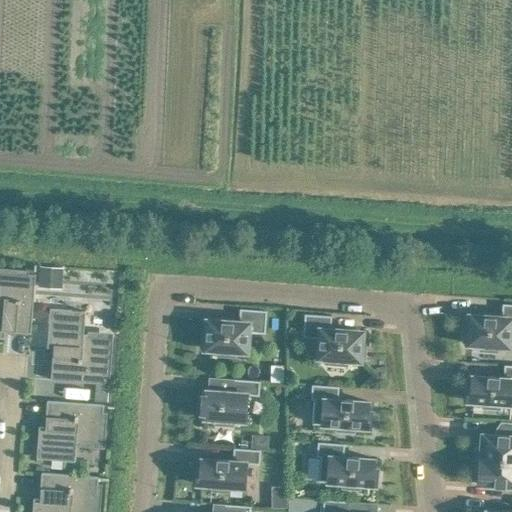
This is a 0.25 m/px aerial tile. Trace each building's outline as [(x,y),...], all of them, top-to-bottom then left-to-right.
[(42,268),(40,287),(61,289),(63,269),(42,268)] [(36,274),(0,271),(0,336),(5,337),(6,329),(14,330),(14,332),(31,333),(36,274)] [(511,347),(511,304),(503,304),(502,316),(470,314),(469,327),(464,327),(463,342),(468,342),(467,344),(480,345),(480,351),(498,352),(498,346),(511,347)] [(106,384),(109,336),(84,334),(86,311),(50,308),(47,347),(55,348),(55,356),(53,356),(51,380),(106,384)] [(202,332),(201,347),(205,347),(205,349),(218,350),(217,356),(236,357),(236,351),(248,352),(250,331),(265,333),(267,311),(241,309),(240,321),(207,319),(206,332),(202,332)] [(279,332),(280,312),(269,312),(269,332),(279,332)] [(366,360),(367,344),(362,344),(363,331),(331,328),(332,316),(305,314),(304,336),(320,337),(318,357),(330,358),(330,364),(348,366),(348,360),(361,361),(361,359),(366,360)] [(284,365),(271,365),(271,381),(283,381),(284,365)] [(469,384),(468,401),(483,402),(482,408),(501,409),(501,403),(511,404),(511,365),(505,365),(504,377),(488,375),(488,376),(473,375),(472,384),(469,384)] [(260,381),(234,379),(233,392),(206,390),(205,395),(202,395),(201,412),(204,412),(204,418),(216,419),(216,425),(234,426),(235,420),(247,421),(249,394),(259,395),(260,381)] [(368,411),(369,401),(353,400),(353,399),(338,398),(339,387),(312,384),(311,399),(315,399),(313,423),(337,425),(336,431),(355,432),(355,426),(370,428),(372,411),(368,411)] [(98,386),(97,401),(108,402),(109,387),(98,386)] [(101,444),(104,405),(47,401),(46,419),(48,419),(47,427),(39,426),(37,458),(76,461),(77,442),(101,444)] [(299,425),(300,409),(283,408),(283,425),(299,425)] [(511,422),(503,421),(502,434),(510,435),(510,436),(511,435),(511,422)] [(483,433),(482,443),(477,443),(476,458),(481,459),(511,461),(511,435),(510,436),(510,435),(502,434),(499,434),(499,435),(483,433)] [(252,437),(251,448),(268,450),(269,438),(252,437)] [(318,442),(317,456),(321,456),(319,481),(343,482),(342,488),(360,490),(361,484),(376,485),(377,468),(374,468),(375,459),(359,457),(344,456),(345,444),(318,442)] [(234,448),(233,460),(203,458),(202,467),(198,467),(197,484),(212,485),(212,491),(230,492),(230,486),(245,487),(247,463),(260,464),(261,450),(234,448)] [(511,461),(481,459),(478,484),(495,485),(495,486),(506,487),(506,486),(511,486),(511,461)] [(96,511),(99,477),(42,472),(41,490),(42,490),(42,498),(34,498),(32,511),(96,511)] [(324,499),(322,511),(349,511),(350,501),(324,499)]
